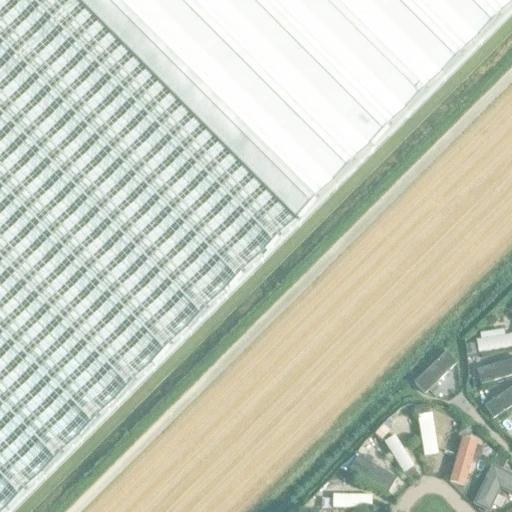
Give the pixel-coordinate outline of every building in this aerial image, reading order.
[(511,0),(0,0),(0,511),(12,511),(511,12),(511,0)] [(478,354),(511,349),(511,340),(511,337),(476,342),(478,354)] [(511,361),(477,373),(481,387),(511,377),(511,361)] [(503,413),(511,407),(511,392),(497,403),(503,413)] [(417,418),(424,458),(437,455),(431,416),(417,418)] [(403,474),(413,468),(395,438),(384,444),(403,474)] [(450,487),(465,491),(478,445),(462,440),(450,487)] [(355,474),(385,491),(391,481),(361,464),(355,474)] [(511,498),(511,477),(492,467),(472,507),(483,511),(490,511),(500,492),(511,498)] [(372,510),(372,498),(333,497),(333,509),(372,510)]
